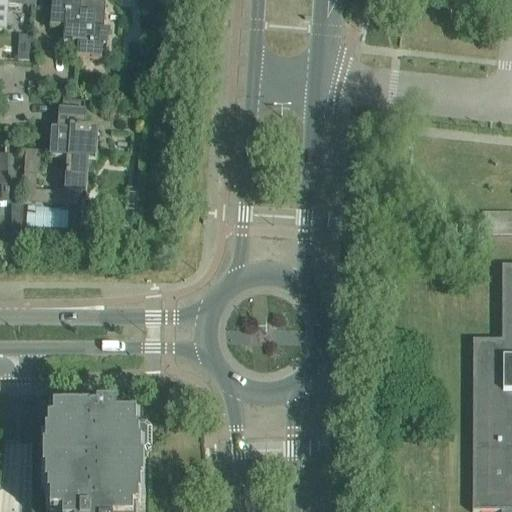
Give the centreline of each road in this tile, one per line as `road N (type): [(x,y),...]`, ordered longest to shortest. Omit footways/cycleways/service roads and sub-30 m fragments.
road 1 (tertiary): [(209,312),(0,317)]
road 2 (tertiary): [(0,348),(207,351)]
road 3 (secondary): [(301,283),(315,85)]
road 4 (secondary): [(252,79),(243,277)]
road 5 (unclassified): [(315,85),(511,103)]
road 6 (secondary): [(233,385),(247,511)]
road 7 (secondary): [(297,511),(297,387)]
road 8 (secondary): [(297,387),(313,374),(328,337),(325,316),(301,283)]
